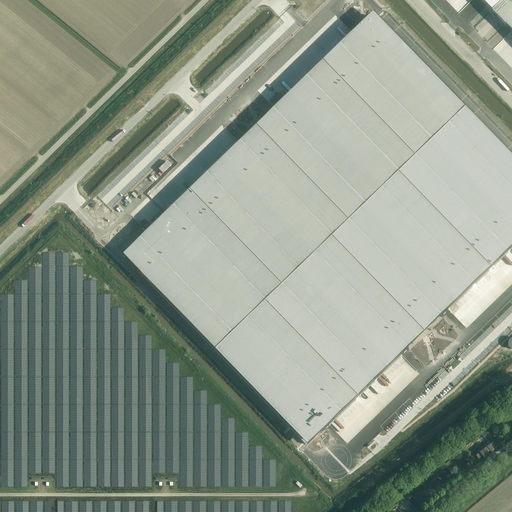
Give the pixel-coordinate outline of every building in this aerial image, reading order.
[(480,0),(492,12),(504,0),(480,0)] [(511,0),(504,0),(492,12),(511,31),(493,49),(511,68),(511,0)] [(142,238),(124,256),(297,435),(308,446),(316,438),(442,317),(511,248),(511,156),(374,13),(353,34),(142,238)] [(487,459),(490,456),(494,453),(493,451),(494,450),(492,448),(496,445),(494,442),(490,445),(485,449),(480,453),(476,456),(479,459),(482,456),(484,458),(485,457),(487,459)] [(436,490),(442,486),(438,480),(432,485),(436,490)] [(417,493),(412,497),(419,504),(423,500),(417,493)] [(409,494),(401,500),(403,503),(411,496),(409,494)]
